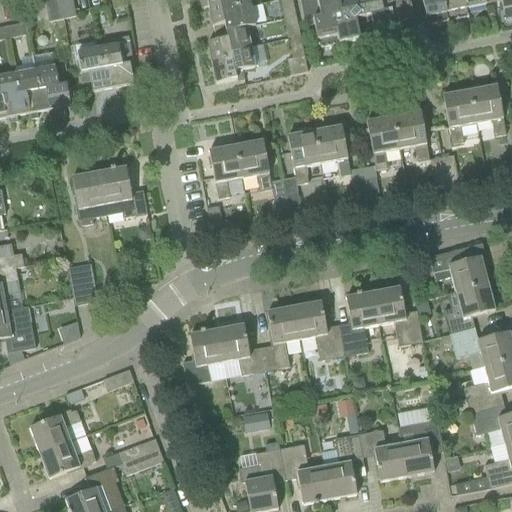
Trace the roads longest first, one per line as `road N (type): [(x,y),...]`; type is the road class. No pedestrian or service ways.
road 1 (unclassified): [(189,287),(261,262),(511,224)]
road 2 (residential): [(189,287),(159,127),(171,108),(149,0)]
road 3 (residential): [(194,511),(130,336)]
road 4 (unclassified): [(0,401),(93,363),(130,336)]
